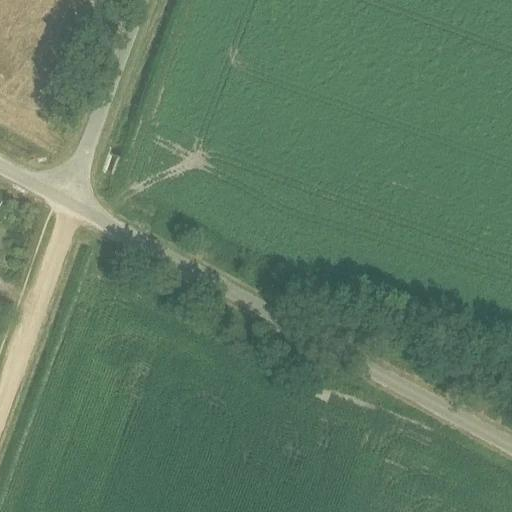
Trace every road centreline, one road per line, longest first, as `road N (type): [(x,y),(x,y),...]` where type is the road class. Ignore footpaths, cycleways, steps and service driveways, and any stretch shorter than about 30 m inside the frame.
road 1 (unclassified): [(511,445),(72,200)]
road 2 (unclassified): [(72,200),(144,0)]
road 3 (track): [(72,200),(0,397)]
